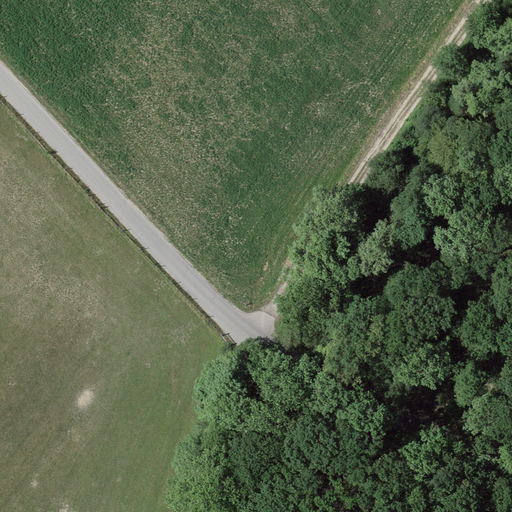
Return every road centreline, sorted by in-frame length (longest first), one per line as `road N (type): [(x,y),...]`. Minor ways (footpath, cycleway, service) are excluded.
road 1 (unclassified): [(0,75),(247,331),(313,375),(511,477)]
road 2 (track): [(484,0),(325,217),(281,307),(231,349),(178,511)]
